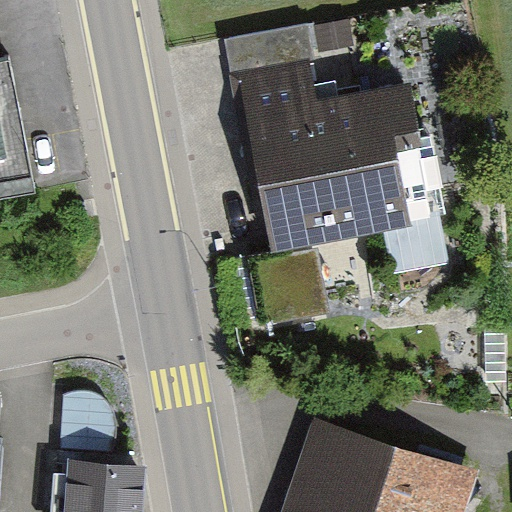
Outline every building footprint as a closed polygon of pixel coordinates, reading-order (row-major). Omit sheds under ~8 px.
[(350,19),(315,25),(320,58),(356,50),(350,19)] [(243,68),(275,248),(383,229),(391,275),(453,265),(428,123),(412,126),(404,81),(327,95),(320,58),(315,25),(227,41),(232,69),(243,68)] [(0,198),(39,189),(40,188),(30,141),(12,50),(0,51),(0,198)] [(66,386),(68,441),(115,439),(113,385),(66,386)] [(466,511),(480,473),(322,421),(292,511),(466,511)] [(143,511),(148,460),(69,453),(64,511),(143,511)]
